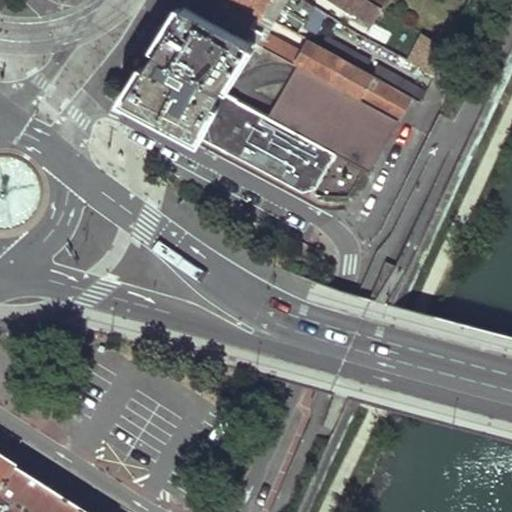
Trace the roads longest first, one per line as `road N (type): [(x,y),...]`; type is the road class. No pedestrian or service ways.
road 1 (residential): [(91,101),(310,213),(346,249),(343,286),(240,511)]
road 2 (secondary): [(19,259),(76,287),(223,330),(347,348)]
road 3 (secondary): [(347,348),(260,306),(68,171)]
road 4 (residential): [(151,511),(0,416)]
road 5 (secondary): [(347,348),(511,389)]
